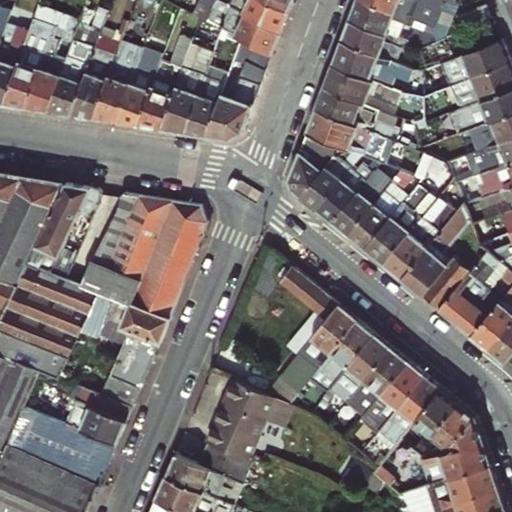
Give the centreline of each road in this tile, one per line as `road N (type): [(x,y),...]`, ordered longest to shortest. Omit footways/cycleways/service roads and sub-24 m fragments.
road 1 (residential): [(253,187),(489,386),(511,425)]
road 2 (tertiary): [(253,187),(121,511)]
road 3 (residential): [(0,133),(210,168),(253,187)]
road 4 (tertiary): [(321,0),(253,187)]
